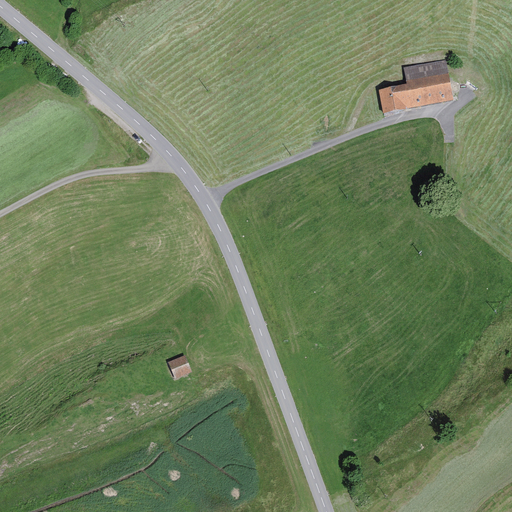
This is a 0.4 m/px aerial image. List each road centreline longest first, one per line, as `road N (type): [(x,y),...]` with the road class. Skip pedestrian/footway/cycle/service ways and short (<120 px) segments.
road 1 (tertiary): [(326,511),(206,200),(159,143),(0,5)]
road 2 (track): [(206,200),(389,123),(433,114)]
road 3 (track): [(172,158),(79,177),(0,215)]
